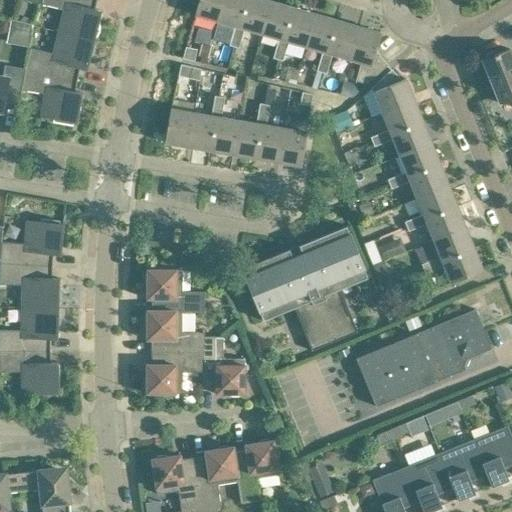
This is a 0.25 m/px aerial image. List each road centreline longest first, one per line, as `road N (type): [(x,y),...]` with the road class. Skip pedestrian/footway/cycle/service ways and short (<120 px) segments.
road 1 (residential): [(108,202),(261,229),(279,221),(282,196),(270,184),(116,157)]
road 2 (residential): [(106,422),(108,202)]
road 3 (residential): [(511,235),(438,46)]
road 4 (residential): [(116,157),(151,0)]
road 5 (residential): [(106,422),(252,415)]
